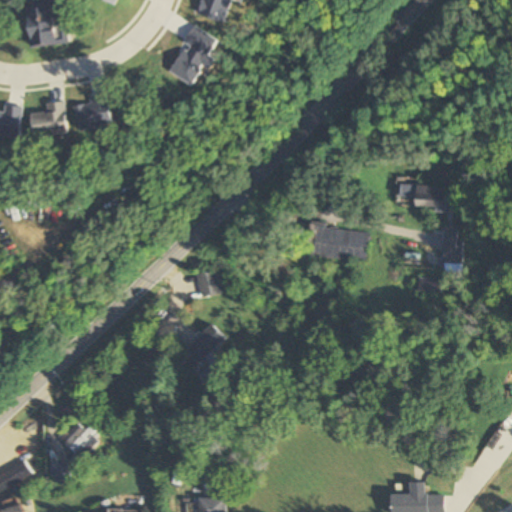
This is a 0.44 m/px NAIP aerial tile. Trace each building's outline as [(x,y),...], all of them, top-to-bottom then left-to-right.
[(68,43),(66,18),(57,19),(55,1),(27,3),(31,46),(68,43)] [(436,206),(435,213),(446,213),(447,186),(402,185),(401,205),(436,206)] [(310,225),(307,258),(366,263),(369,231),(310,225)] [(221,295),(219,271),(199,274),(201,297),(221,295)] [(188,347),(194,353),(185,362),(200,378),(217,362),(210,354),(227,339),(213,324),(188,347)] [(84,430),(78,423),(60,439),(78,459),(100,440),(88,427),(84,430)] [(67,464),(50,466),(53,485),(69,483),(67,464)] [(445,511),(446,496),(427,496),(427,483),(411,483),(411,495),(392,495),(392,511),(445,511)] [(199,511),(227,511),(227,499),(199,499),(199,511)]
